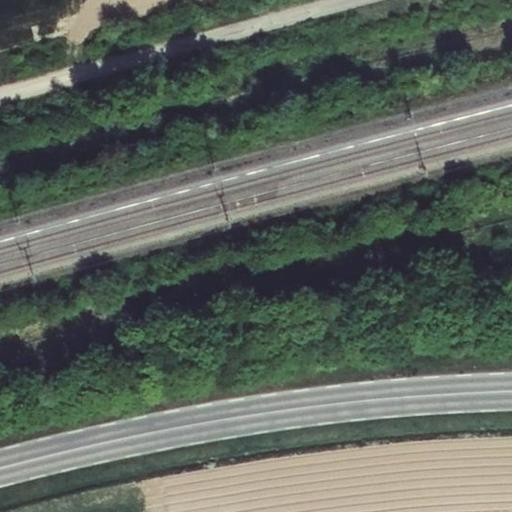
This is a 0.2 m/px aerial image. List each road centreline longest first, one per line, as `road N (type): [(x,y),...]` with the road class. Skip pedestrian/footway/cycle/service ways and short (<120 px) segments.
road 1 (secondary): [(511,394),(249,417),(0,470)]
road 2 (track): [(362,0),(0,101)]
